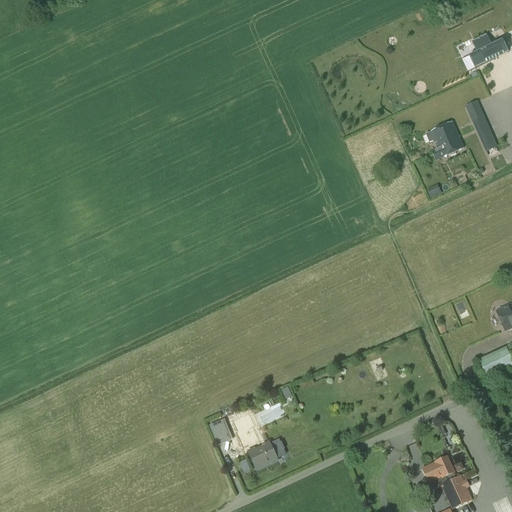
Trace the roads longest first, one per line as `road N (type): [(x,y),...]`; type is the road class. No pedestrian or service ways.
road 1 (track): [(505,163),(388,225),(462,401)]
road 2 (unclassified): [(226,511),(511,378)]
